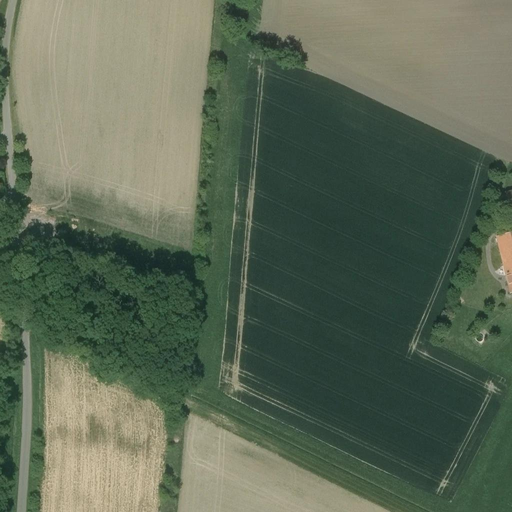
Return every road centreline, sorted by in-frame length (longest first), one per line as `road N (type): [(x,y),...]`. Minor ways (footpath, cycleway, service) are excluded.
road 1 (unclassified): [(21,259),(6,57),(14,0)]
road 2 (unclassified): [(21,259),(29,363),(22,511)]
